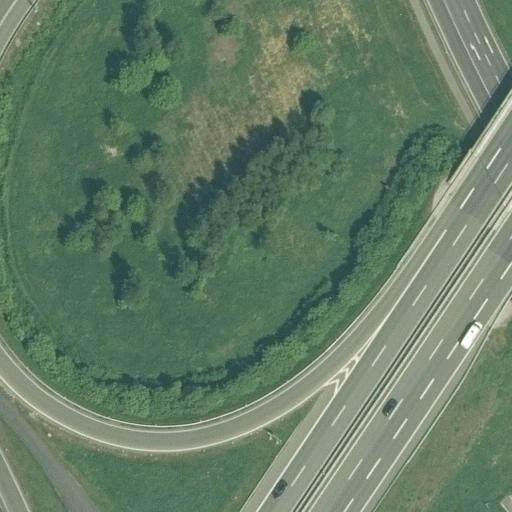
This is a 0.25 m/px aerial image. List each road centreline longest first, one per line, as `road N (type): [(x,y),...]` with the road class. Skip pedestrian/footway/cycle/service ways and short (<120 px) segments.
road 1 (motorway): [(399,336),(269,420),(177,447),(97,439),(50,416),(0,369)]
road 2 (motorway): [(333,511),(511,249)]
road 3 (motorway): [(399,336),(280,511)]
road 4 (motorway): [(511,165),(399,336)]
road 5 (primary): [(454,0),(511,112)]
